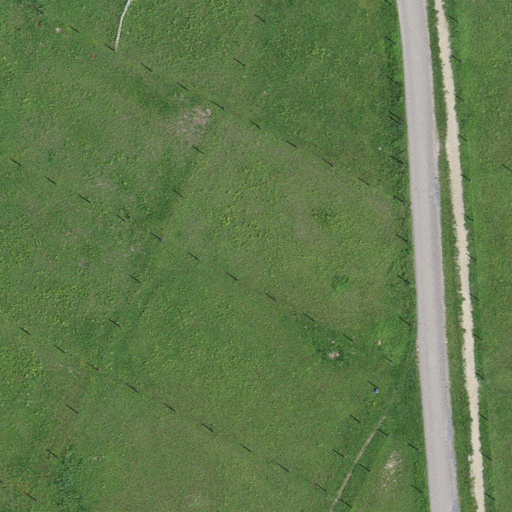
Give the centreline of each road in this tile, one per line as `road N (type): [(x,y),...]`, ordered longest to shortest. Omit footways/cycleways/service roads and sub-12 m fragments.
road 1 (unknown): [(446,0),(487,511)]
road 2 (residential): [(442,511),(413,0)]
